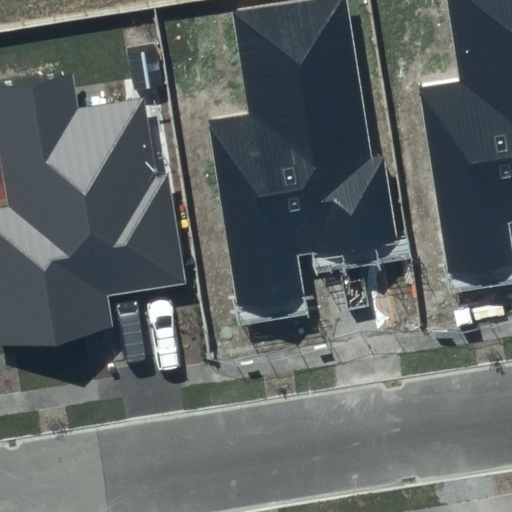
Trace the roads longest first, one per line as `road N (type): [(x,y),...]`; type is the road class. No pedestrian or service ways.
road 1 (residential): [(511,409),(152,467)]
road 2 (residential): [(0,491),(152,467)]
